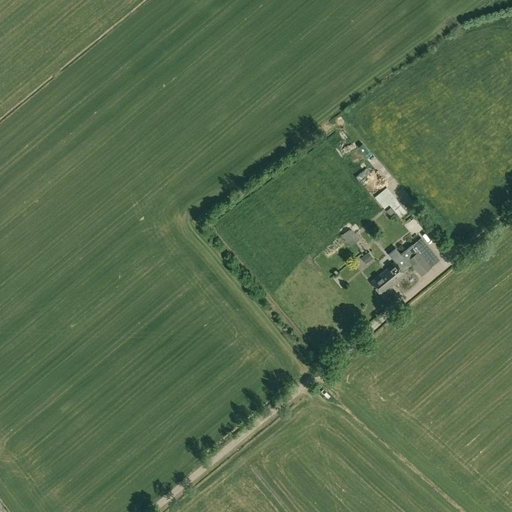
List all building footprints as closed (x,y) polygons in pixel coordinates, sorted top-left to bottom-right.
[(389,185),(378,196),(387,206),(398,195),(389,185)] [(401,215),(408,211),(400,197),(393,201),(401,215)] [(341,236),(350,247),(358,241),(350,229),(341,236)] [(406,275),(403,271),(411,265),(420,276),(439,260),(421,238),(402,254),(408,260),(400,267),(395,262),(384,271),(395,284),(406,275)] [(369,250),(363,257),(372,264),(377,256),(369,250)] [(381,296),(395,284),(384,271),(370,283),(381,296)]
